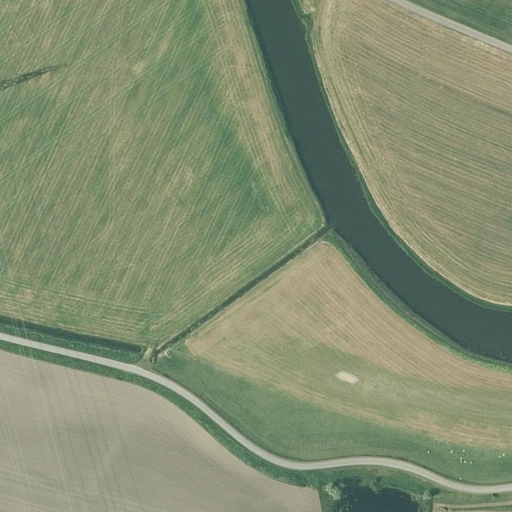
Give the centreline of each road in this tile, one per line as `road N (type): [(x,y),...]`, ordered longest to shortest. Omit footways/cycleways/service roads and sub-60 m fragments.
road 1 (unclassified): [(0,336),(160,381),(281,465),(383,463),(464,489),(511,489)]
road 2 (unclassified): [(394,0),(511,49)]
